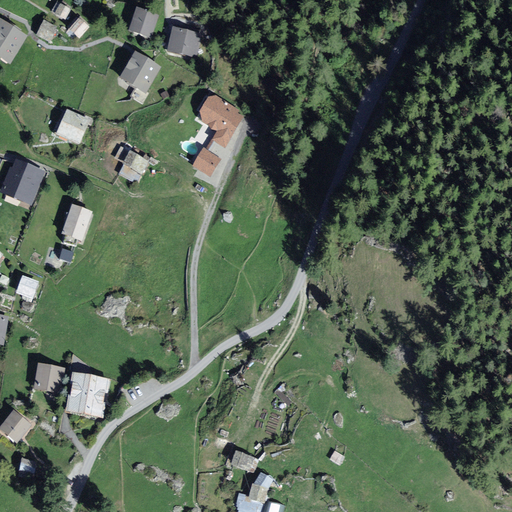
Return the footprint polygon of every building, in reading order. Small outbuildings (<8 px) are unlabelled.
[(70,11),(58,3),(52,12),(64,20),(70,11)] [(156,17),(138,11),(131,29),(150,35),(156,17)] [(88,27),(78,20),(69,31),(79,38),(88,27)] [(55,27),(44,22),(38,36),(48,41),(55,27)] [(24,37),(0,23),(0,61),(9,66),(24,37)] [(198,35),(175,30),(170,49),(194,55),(198,35)] [(158,68),(138,55),(124,77),(145,90),(158,68)] [(239,114),(211,96),(196,121),(224,138),(239,114)] [(86,122),(66,113),(55,135),(75,145),(86,122)] [(146,162),(121,150),(115,163),(139,175),(146,162)] [(220,163),(204,153),(193,169),(208,180),(220,163)] [(41,175),(15,163),(1,195),(26,207),(41,175)] [(89,215),(70,208),(60,236),(78,243),(89,215)] [(63,248),(62,257),(72,259),(73,249),(63,248)] [(34,296),(40,278),(23,273),(17,291),(34,296)] [(64,370),(37,367),(34,388),(61,392),(64,370)] [(105,382),(72,376),(65,413),(98,418),(105,382)] [(28,424),(13,414),(0,432),(0,436),(12,445),(28,424)] [(258,459),(235,450),(230,463),(253,473),(258,459)] [(33,460),(22,460),(22,482),(32,483),(33,460)] [(269,489),(252,484),(248,499),(265,504),(269,489)] [(273,500),(269,511),(283,511),(286,504),(273,500)]
